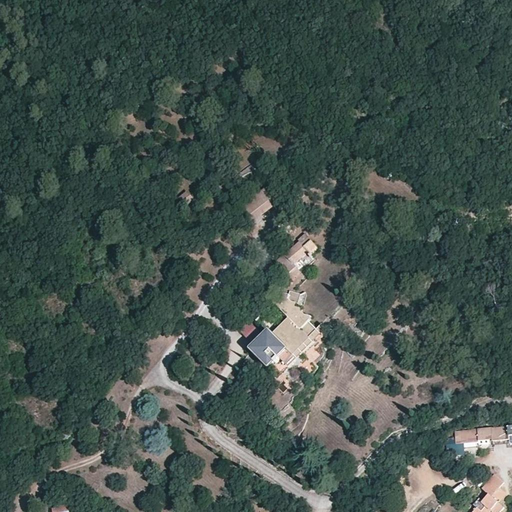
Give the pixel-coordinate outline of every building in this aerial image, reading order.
[(194,200),(188,193),(182,198),(187,205),(194,200)] [(276,204),(270,195),(248,216),(252,222),(276,204)] [(310,239),(307,236),(300,242),(302,245),(310,239)] [(316,246),(310,239),(302,245),(300,242),(274,264),(286,277),(297,268),(294,265),(309,253),(316,246)] [(319,249),(316,246),(309,253),(311,256),(319,249)] [(301,274),(297,268),(286,277),(291,283),(301,274)] [(288,319),(281,326),(273,334),(270,331),(251,350),(270,368),(279,359),(288,350),(294,355),(307,342),(315,335),(318,331),(317,330),(310,323),(311,321),(311,317),(305,315),(302,312),(303,309),(298,307),(301,295),(290,292),(289,296),(283,294),(273,304),(288,319)] [(249,342),(258,332),(250,324),(241,334),(249,342)] [(288,368),(312,345),(328,329),(323,324),(317,330),(318,331),(315,335),(307,342),(294,355),(288,350),(279,359),(288,368)] [(511,441),(511,427),(456,434),(457,447),(463,446),(464,449),(479,447),(479,445),(511,441)] [(501,511),(505,508),(499,503),(506,494),(500,489),(505,483),(496,475),(483,490),(489,495),(483,501),(479,498),(473,505),(476,509),(473,511),(487,511),(490,509),(492,510),(493,511),(501,511)] [(73,501),(52,504),(53,511),(69,511),(69,510),(74,509),(73,501)]
